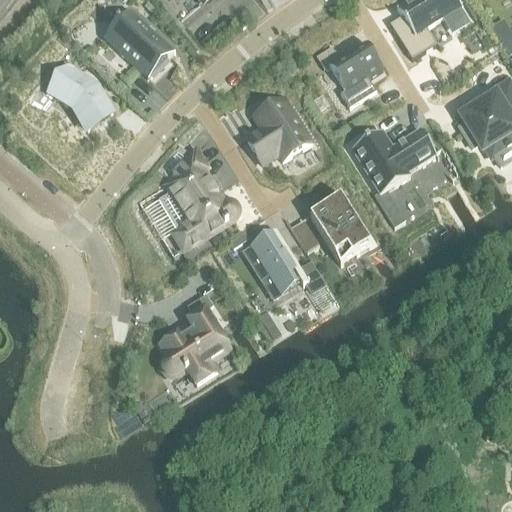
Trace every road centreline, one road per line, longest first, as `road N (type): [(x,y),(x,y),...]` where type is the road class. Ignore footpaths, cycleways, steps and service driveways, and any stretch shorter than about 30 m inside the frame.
road 1 (residential): [(59,249),(195,97)]
road 2 (residential): [(59,249),(75,273),(79,302),(55,406),(57,437)]
road 3 (residential): [(195,97),(313,0)]
road 4 (residential): [(264,209),(195,97)]
road 5 (residential): [(418,110),(352,0)]
